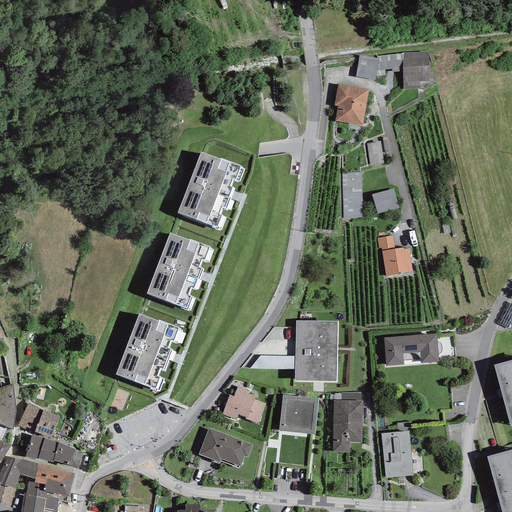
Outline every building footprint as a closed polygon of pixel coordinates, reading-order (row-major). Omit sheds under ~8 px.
[(376,95),(341,89),(335,122),(371,128),(376,95)] [(245,170),(201,153),(178,215),(221,231),(225,219),(219,216),(222,208),(227,210),(235,189),(231,188),(233,181),(239,184),(245,170)] [(214,251),(170,235),(147,296),(190,312),(195,300),(188,298),(191,290),(196,292),(204,271),(200,269),(202,263),(209,265),(214,251)] [(411,251),(383,254),(385,277),(413,275),(411,251)] [(183,332),(140,315),(116,377),(160,393),(164,381),(157,378),(160,370),(166,372),(173,351),(169,350),(172,343),(178,345),(183,332)] [(338,324),(296,323),(295,357),(295,371),(295,383),(336,384),(338,324)] [(437,335),(384,340),(386,368),(404,366),(403,355),(420,354),(421,365),(439,363),(437,335)] [(295,371),(295,357),(259,356),(249,370),(295,371)] [(511,362),(493,367),(510,429),(511,428),(511,362)] [(13,385),(0,388),(0,426),(7,430),(13,432),(16,413),(13,385)] [(247,391),(238,387),(234,397),(229,395),(221,415),(236,421),(238,416),(258,424),(265,405),(255,401),(256,398),(246,394),(247,391)] [(319,401),(283,397),(279,433),(314,437),(319,401)] [(363,402),(333,402),(332,453),(350,454),(350,443),(362,444),(363,402)] [(34,433),(44,411),(30,404),(18,427),(25,430),(26,428),(34,433)] [(60,419),(44,411),(34,433),(51,439),(60,419)] [(253,446),(209,429),(198,456),(220,464),(221,461),(240,468),(244,458),(248,459),(253,446)] [(409,432),(381,435),(385,480),(413,477),(409,432)] [(38,460),(44,440),(32,436),(26,457),(38,460)] [(52,464),(58,444),(44,440),(38,460),(52,464)] [(0,442),(0,465),(10,448),(1,443),(0,442)] [(75,452),(58,444),(52,464),(69,469),(75,452)] [(511,511),(511,451),(487,458),(501,511),(511,511)] [(82,455),(75,452),(69,469),(78,472),(82,455)] [(8,458),(0,474),(0,486),(14,491),(19,476),(23,464),(21,463),(8,458)] [(21,460),(21,463),(23,464),(19,476),(35,481),(38,466),(21,460)] [(50,467),(38,466),(35,481),(34,484),(45,487),(44,493),(47,494),(68,499),(74,476),(49,470),(50,467)] [(45,487),(34,484),(28,483),(26,496),(45,500),(46,497),(47,494),(44,493),(45,487)] [(14,491),(0,486),(0,504),(11,507),(14,491)] [(42,511),(45,500),(26,496),(23,511),(42,511)] [(56,511),(58,499),(46,497),(45,500),(42,511),(56,511)]
